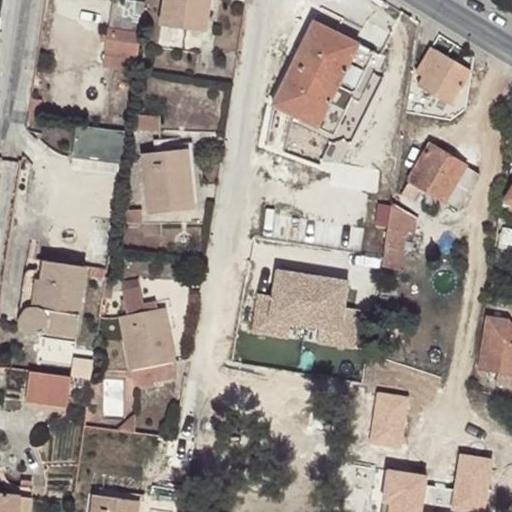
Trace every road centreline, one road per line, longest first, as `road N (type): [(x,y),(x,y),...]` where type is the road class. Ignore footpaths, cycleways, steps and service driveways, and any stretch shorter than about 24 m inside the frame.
road 1 (residential): [(186,396),(253,0)]
road 2 (unknown): [(17,143),(0,290)]
road 3 (residential): [(40,0),(17,143)]
